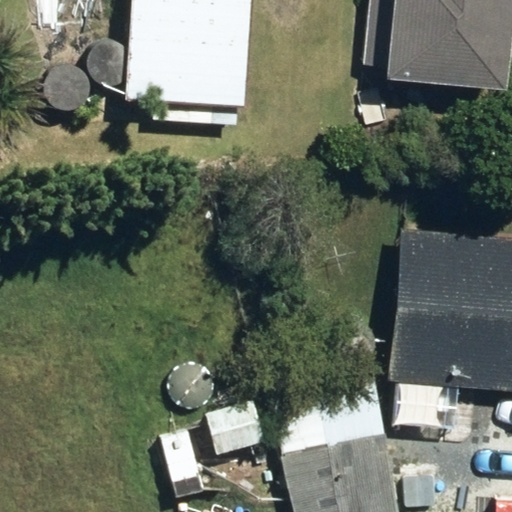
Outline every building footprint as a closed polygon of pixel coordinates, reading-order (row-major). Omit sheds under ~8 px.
[(248,101),(253,0),(133,0),(129,95),(248,101)] [(511,0),(370,0),(363,62),(388,64),(388,70),(506,83),(511,28),(511,0)] [(511,238),(406,228),(391,375),(511,386),(511,238)] [(265,380),(277,448),(325,439),(327,453),(385,443),(370,362),(265,380)] [(266,438),(252,391),(198,407),(212,454),(266,438)]
